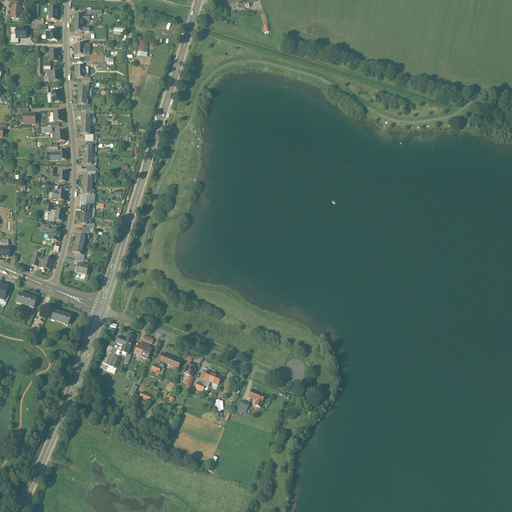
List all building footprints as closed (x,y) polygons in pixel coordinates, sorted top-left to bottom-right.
[(15,7),(12,7),(11,19),(20,20),(20,15),(21,15),(21,12),(20,12),(21,8),(15,7)] [(57,9),(49,9),(48,17),(49,17),(49,21),(57,21),(57,17),(57,9)] [(83,16),(75,16),(75,24),(83,24),(83,21),(83,16)] [(83,24),(75,24),(74,32),(82,32),(83,32),(83,28),(83,24)] [(21,29),(16,29),(16,35),(16,39),(18,39),(20,39),(26,39),(26,34),(26,29),(21,29)] [(58,32),(53,32),(53,31),(50,31),(45,31),(45,37),(46,37),(46,40),(50,40),(50,41),(57,41),(58,32)] [(145,42),(139,42),(137,56),(146,57),(147,53),(144,53),(145,42)] [(89,45),(74,45),(74,56),(74,58),(79,58),(79,56),(84,56),(89,57),(89,56),(89,45)] [(58,52),(49,53),(49,60),(48,60),(48,63),(50,63),(58,62),(58,52)] [(48,58),(42,58),(42,60),(43,60),(43,67),(50,67),(50,63),(48,63),(48,60),(48,58)] [(85,74),(84,68),(75,68),(75,79),(88,79),(88,74),(85,74)] [(59,73),(51,73),(51,79),(49,79),(50,82),(59,82),(59,73)] [(90,85),(82,85),(82,88),(78,88),(78,97),(87,97),(87,93),(86,93),(86,89),(90,89),(90,85)] [(60,92),(51,93),(52,99),(51,99),(52,104),(61,103),(60,92)] [(87,97),(78,97),(77,106),(81,106),(81,109),(90,109),(90,106),(85,105),(85,102),(87,102),(87,97)] [(62,113),(53,113),(54,118),(54,123),(59,123),(62,123),(62,113)] [(34,117),(32,116),(32,115),(29,115),(23,115),(23,119),(22,121),(22,123),(23,125),(25,125),(26,124),(28,125),(35,125),(35,117),(34,117)] [(94,115),(85,115),(85,118),(81,118),(81,127),(90,127),(90,123),(89,123),(89,119),(94,119),(94,115)] [(90,127),(81,127),(81,136),(85,136),(85,139),(93,139),(93,136),(89,136),(89,132),(90,132),(90,127)] [(64,132),(55,133),(52,134),(53,143),(65,142),(64,132)] [(96,145),(88,145),(88,148),(84,148),(83,157),(93,157),(93,153),(91,153),(92,149),(96,149),(96,145)] [(58,152),(58,161),(66,161),(66,152),(58,152)] [(93,157),(83,157),(83,166),(87,166),(87,169),(96,169),(96,166),(91,166),(91,162),(93,162),(93,157)] [(66,174),(59,173),(58,176),(52,176),(52,182),(58,182),(66,183),(66,174)] [(87,178),(83,178),(83,187),(92,187),(92,183),(91,183),(91,179),(95,179),(95,175),(87,175),(87,178)] [(92,187),(83,187),(83,196),(87,196),(86,199),(95,199),(95,196),(91,196),(91,192),(92,192),(92,187)] [(65,192),(57,192),(57,194),(53,194),(52,200),(57,201),(64,201),(65,192)] [(85,208),(81,208),(80,216),(89,218),(90,213),(89,213),(89,209),(94,210),(94,206),(86,205),(85,208)] [(54,222),(56,212),(51,211),(51,213),(50,216),(48,216),(48,221),(55,222),(54,222)] [(64,213),(56,212),(54,222),(55,222),(63,223),(64,213)] [(89,218),(80,216),(79,225),(83,226),(82,229),(91,230),(92,226),(87,226),(88,222),(89,222),(89,218)] [(61,232),(53,230),(51,235),(50,235),(48,239),(50,240),(58,243),(61,232)] [(80,238),(77,237),(74,245),(83,247),(84,243),(83,243),(84,239),(89,240),(89,236),(81,234),(80,238)] [(83,247),(74,245),(72,254),(76,255),(75,258),(84,260),(85,256),(80,255),(81,252),(82,252),(83,247)] [(0,247),(0,257),(9,258),(9,252),(10,252),(11,247),(8,248),(0,247)] [(53,261),(45,259),(34,256),(33,260),(39,262),(43,263),(42,269),(50,271),(53,261)] [(81,265),(78,265),(76,274),(85,276),(87,276),(87,275),(89,267),(81,265)] [(9,287),(4,286),(0,297),(0,298),(4,300),(6,295),(9,287)] [(37,300),(19,294),(17,299),(18,299),(16,303),(17,303),(21,304),(30,307),(34,308),(34,309),(35,305),(37,300)] [(71,317),(54,311),(53,311),(52,316),(51,320),(55,321),(55,322),(64,324),(68,325),(68,326),(70,322),(72,317),(71,317)] [(117,326),(111,324),(108,334),(113,336),(117,326)] [(126,340),(119,337),(116,344),(124,348),(122,353),(127,355),(129,350),(130,350),(132,343),(126,340)] [(111,342),(101,364),(108,367),(106,371),(108,372),(109,371),(114,373),(119,360),(114,358),(117,351),(122,353),(124,348),(116,344),(111,342)] [(142,347),(139,345),(135,356),(141,358),(146,346),(143,345),(142,347)] [(149,347),(146,346),(141,358),(147,360),(151,350),(148,349),(149,347)] [(163,355),(160,362),(166,364),(173,367),(173,369),(177,371),(181,362),(163,355)] [(154,365),(150,373),(162,378),(165,370),(164,370),(166,364),(160,362),(158,367),(154,365)] [(188,364),(183,374),(190,377),(191,377),(195,368),(188,364)] [(207,373),(204,379),(218,385),(221,378),(207,373)] [(198,383),(194,392),(201,395),(205,386),(198,383)] [(134,396),(138,387),(133,385),(130,394),(134,396)] [(265,396),(251,390),(248,397),(257,401),(262,403),(265,396)] [(142,393),(140,398),(149,402),(151,397),(142,393)] [(238,409),(245,413),(249,404),(242,400),(238,409)]
